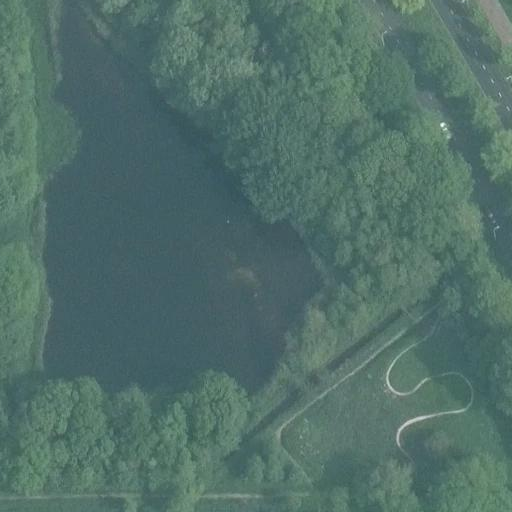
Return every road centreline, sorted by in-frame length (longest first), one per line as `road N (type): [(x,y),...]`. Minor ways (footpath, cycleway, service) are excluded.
road 1 (primary): [(371,0),(511,235)]
road 2 (primary): [(511,119),(442,0)]
